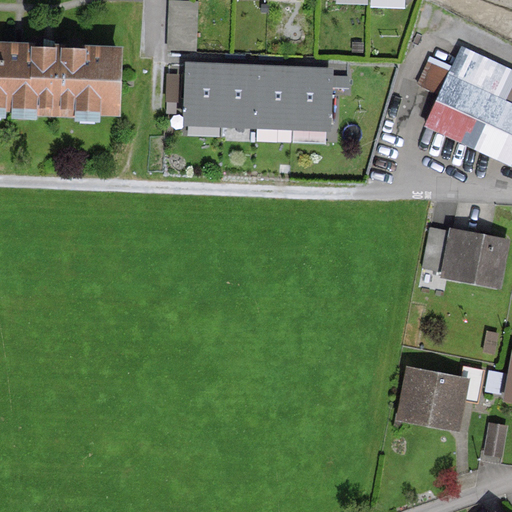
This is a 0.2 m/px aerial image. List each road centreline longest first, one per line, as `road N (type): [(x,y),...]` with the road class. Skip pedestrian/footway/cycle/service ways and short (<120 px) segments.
road 1 (unclassified): [(0,180),(345,191)]
road 2 (residential): [(345,191),(511,193)]
